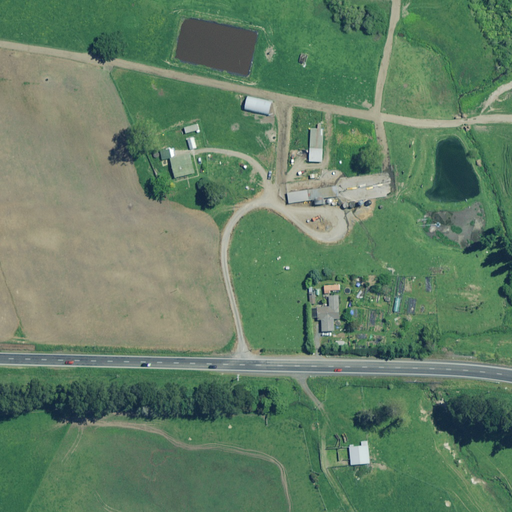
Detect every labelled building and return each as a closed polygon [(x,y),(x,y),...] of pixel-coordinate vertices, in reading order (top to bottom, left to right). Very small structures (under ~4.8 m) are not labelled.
[(272,102),(247,96),(244,109),(269,115),(272,102)] [(310,148),(322,149),(323,125),(311,125),(310,148)] [(201,135),(199,129),(186,133),(190,149),(196,148),(193,137),(201,135)] [(171,158),(169,150),(160,151),(162,160),(171,158)] [(195,173),(190,154),(171,159),(176,178),(195,173)] [(310,200),(313,200),(314,205),(324,204),(323,198),(338,196),(337,186),(308,190),(310,200)] [(310,200),(308,190),(287,193),(289,203),(310,200)] [(340,290),(340,285),(324,285),(324,294),(330,293),(330,291),(340,290)] [(340,319),(339,296),(329,296),(330,307),(317,308),(318,320),(322,320),(322,331),(335,331),(334,319),(340,319)] [(370,464),(368,441),(362,442),(362,446),(350,447),(351,465),(370,464)]
